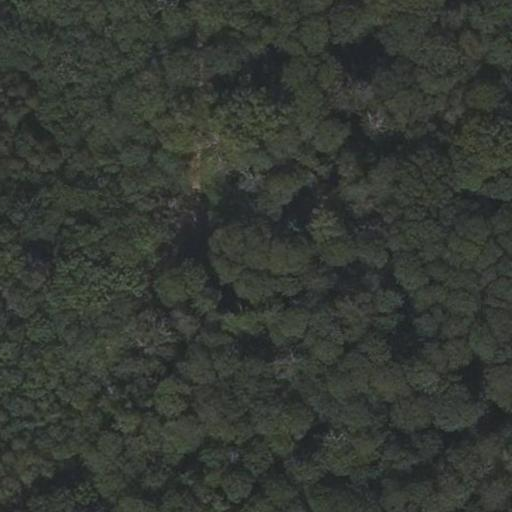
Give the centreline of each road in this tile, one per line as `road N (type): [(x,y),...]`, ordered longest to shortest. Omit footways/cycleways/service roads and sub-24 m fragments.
road 1 (track): [(511,107),(163,278),(0,369)]
road 2 (track): [(172,0),(191,112),(185,197),(163,278),(130,308),(107,355),(84,456),(97,499),(113,511)]
